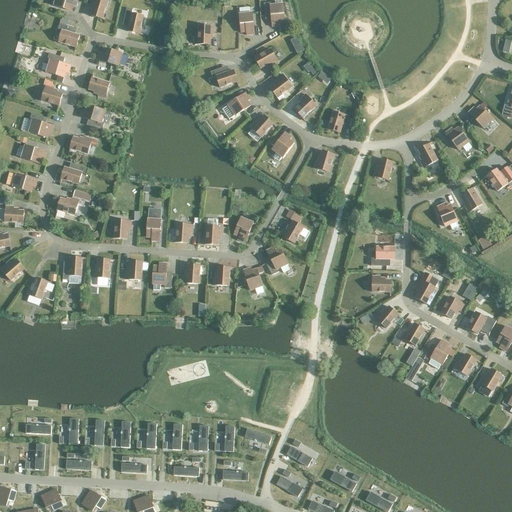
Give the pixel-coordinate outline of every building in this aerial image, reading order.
[(76,8),(78,0),(77,0),(55,0),(53,7),(71,12),(73,7),(76,8)] [(93,6),(90,17),(102,20),(107,3),(98,0),(91,0),(90,5),(93,6)] [(263,4),(265,17),(271,16),(272,28),(280,27),(279,24),(285,23),(283,5),(282,5),(281,0),(277,0),(274,0),(275,6),(271,6),(270,3),(263,4)] [(126,9),(123,23),(129,25),(127,32),(139,35),(143,17),(131,14),(132,10),(126,9)] [(239,15),(241,34),(246,33),(246,36),(254,35),(252,14),(239,15)] [(59,24),(58,30),(62,32),(58,43),(76,48),(79,37),(74,35),(76,32),(73,31),(73,29),(66,26),(67,23),(60,21),(59,24)] [(214,28),(198,27),(197,45),(210,46),(210,35),(214,35),(214,28)] [(301,46),(294,50),(297,55),(303,51),(301,46)] [(125,67),(128,57),(121,55),(122,54),(104,49),(102,54),(99,53),(97,61),(118,67),(119,65),(125,67)] [(271,68),(278,64),(270,50),(254,59),(260,70),(270,64),(271,68)] [(62,84),(64,79),(65,73),(68,74),(70,67),(60,64),(61,58),(49,54),(47,61),(49,62),(48,66),(43,64),(41,71),(46,72),(46,73),(57,77),(56,83),(62,84)] [(224,68),(210,73),(212,79),(216,77),(220,89),(237,83),(233,71),(226,74),(224,68)] [(279,102),(279,101),(284,98),(282,95),(292,88),(282,75),(276,80),(278,83),(270,89),(279,102)] [(98,97),(105,99),(109,84),(92,79),(88,91),(99,94),(98,97)] [(46,86),(41,102),(59,107),(62,95),(52,92),(53,88),(46,86)] [(353,92),(350,93),(351,94),(354,100),(363,95),(360,90),(360,89),(359,90),(354,93),(353,92)] [(245,94),(227,106),(230,110),(226,113),(230,119),(234,116),(235,117),(250,106),(247,102),(250,100),(245,94)] [(294,111),(303,120),(316,107),(305,95),(299,101),(302,103),(294,111)] [(106,125),(109,114),(104,113),(105,112),(87,107),(85,112),(82,111),(80,118),(91,122),(89,127),(102,131),(104,124),(106,125)] [(492,120),(480,107),(476,111),(473,108),(468,114),(483,129),(492,120)] [(348,117),(333,113),(328,130),(340,134),(343,123),(346,124),(348,117)] [(44,118),(31,114),(29,121),(32,122),(29,133),(46,139),(48,133),(51,134),(53,127),(42,124),(44,118)] [(273,125),(264,117),(257,125),(254,122),(249,128),(261,139),(273,125)] [(452,129),(445,134),(458,151),(462,148),(466,152),(471,148),(468,144),(469,143),(458,128),(453,132),(452,129)] [(291,138),(285,133),(272,151),(276,154),(273,158),(278,162),(281,158),(282,159),(293,144),(289,141),(291,138)] [(84,141),(73,138),(70,150),(87,155),(90,145),(92,140),(85,138),(84,141)] [(437,161),(429,145),(418,151),(423,161),(420,162),(423,169),(437,161)] [(489,145),(484,149),(488,154),(493,149),(489,145)] [(45,153),(25,147),(23,152),(18,150),(16,157),(21,158),(21,159),(39,164),(40,159),(43,160),(45,153)] [(334,156),(322,152),(319,163),(315,162),(313,169),(329,173),(334,156)] [(249,155),(245,161),(251,165),(255,159),(249,155)] [(393,164),(381,161),(378,171),(375,170),(373,177),(388,181),(393,164)] [(72,171),(64,168),(61,180),(78,185),(82,174),(86,175),(88,169),(74,165),(72,171)] [(496,170),(486,177),(497,192),(510,183),(511,181),(511,173),(507,167),(498,173),(496,170)] [(16,175),(13,188),(30,193),(32,188),(35,189),(37,181),(16,175)] [(482,205),(472,189),(462,196),(467,205),(464,207),(468,214),(482,205)] [(75,191),(73,198),(85,202),(87,195),(75,191)] [(71,202),(60,199),(57,211),(75,216),(79,201),(72,199),(71,202)] [(444,205),(437,208),(445,228),(449,226),(451,231),(458,228),(456,223),(457,223),(450,206),(445,208),(444,205)] [(6,207),(5,223),(23,224),(24,212),(13,211),(13,208),(6,207)] [(160,211),(149,210),(148,220),(147,220),(146,238),(152,239),(151,242),(159,242),(161,221),(160,221),(160,211)] [(253,224),(241,219),(234,236),(239,238),(237,241),(245,244),(253,224)] [(114,240),(126,240),(127,230),(131,230),(131,222),(115,221),(114,240)] [(284,230),(280,236),(294,244),(303,229),(293,222),(287,232),(284,230)] [(177,225),(176,243),(188,244),(189,234),(192,234),(193,226),(177,225)] [(207,227),(206,245),(218,246),(219,236),(222,236),(223,228),(207,227)] [(0,249),(10,247),(8,235),(0,236),(0,249)] [(478,241),(483,251),(491,246),(486,237),(478,241)] [(395,245),(394,245),(388,245),(388,248),(376,248),(376,260),(372,260),(372,266),(386,266),(386,260),(394,261),(395,245)] [(266,264),(272,276),(278,273),(277,271),(281,269),(283,274),(289,270),(287,266),(288,265),(279,249),(275,251),(273,248),(266,252),(271,262),(266,264)] [(63,266),(62,281),(69,281),(68,284),(81,285),(81,278),(82,259),(70,258),(69,266),(63,266)] [(6,265),(0,269),(10,282),(24,270),(16,260),(8,268),(6,265)] [(93,271),(93,278),(109,279),(110,261),(98,260),(97,271),(93,271)] [(126,273),(125,280),(141,281),(142,263),(130,262),(129,273),(126,273)] [(153,285),(153,291),(160,291),(160,286),(164,286),(164,289),(171,289),(172,276),(166,276),(167,265),(159,264),(159,267),(153,267),(152,285),(153,285)] [(183,276),(183,284),(199,285),(200,267),(187,266),(187,277),(183,276)] [(213,286),(229,287),(230,269),(217,268),(217,279),(213,278),(213,286)] [(250,269),(243,271),(250,292),(255,290),(257,295),(263,293),(261,288),(263,287),(258,275),(264,273),(262,268),(251,272),(250,269)] [(420,290),(415,299),(426,305),(435,289),(439,281),(425,274),(421,281),(417,288),(420,290)] [(372,277),(372,293),(390,293),(391,281),(380,281),(380,277),(372,277)] [(29,288),(26,295),(41,300),(48,283),(36,279),(32,289),(29,288)] [(118,282),(117,291),(125,291),(126,283),(118,282)] [(469,284),(466,288),(475,293),(477,289),(469,284)] [(460,312),(463,306),(449,298),(440,314),(451,320),(456,311),(460,312)] [(374,319),(386,330),(398,315),(388,307),(382,316),(379,313),(374,319)] [(475,313),(466,329),(477,335),(480,330),(482,331),(488,335),(496,322),(487,317),(486,319),(475,313)] [(367,314),(359,319),(362,325),(370,320),(367,314)] [(401,339),(415,347),(424,331),(414,325),(408,334),(405,332),(401,339)] [(511,330),(506,327),(496,343),(501,346),(499,349),(506,353),(511,342),(511,330)] [(395,338),(391,344),(397,347),(401,341),(395,338)] [(432,345),(424,359),(430,362),(428,365),(432,367),(438,370),(441,366),(442,366),(448,355),(453,358),(456,353),(451,350),(446,347),(448,345),(441,341),(437,348),(432,345)] [(415,349),(406,363),(412,367),(418,358),(421,352),(415,349)] [(467,377),(476,361),(466,355),(460,364),(457,363),(453,369),(467,377)] [(411,369),(408,374),(414,378),(417,372),(411,369)] [(501,383),(504,378),(491,370),(485,379),(482,378),(479,384),(492,392),(498,382),(501,383)] [(440,382),(436,389),(440,392),(445,385),(440,382)] [(511,407),(511,408),(510,412),(511,413),(511,395),(508,393),(501,404),(507,408),(509,406),(511,407)] [(69,430),(69,432),(68,445),(77,446),(78,420),(70,420),(69,430)] [(95,431),(94,433),(95,433),(94,447),(103,447),(104,422),(96,421),(95,431)] [(121,433),(121,435),(120,448),(129,449),(130,423),(122,423),(121,433)] [(147,435),(146,436),(147,436),(146,450),(155,450),(156,425),(148,424),(147,435)] [(172,436),(172,437),(173,437),(172,451),(181,451),(182,426),(174,425),(173,436),(172,436)] [(26,426),(25,434),(51,436),(51,427),(38,426),(36,426),(26,426)] [(199,437),(199,439),(198,452),(207,452),(208,427),(200,427),(199,437)] [(224,437),(224,439),(225,439),(224,453),(233,453),(234,428),(226,427),(225,437),(224,437)] [(247,430),(244,438),(254,441),(254,442),(256,442),(269,446),(271,438),(247,430)] [(43,471),(45,446),(36,445),(36,456),(35,455),(35,457),(36,457),(35,471),(43,471)] [(312,460),(291,448),(286,456),(307,468),(312,460)] [(66,461),(66,470),(91,472),(91,463),(81,462),(79,462),(66,461)] [(121,465),(121,473),(146,475),(147,466),(137,465),(135,465),(121,465)] [(174,468),(173,476),(198,478),(199,469),(186,468),(184,468),(174,468)] [(223,472),(222,481),(248,482),(248,474),(238,473),(238,472),(236,472),(236,473),(223,472)] [(356,485),(335,473),(330,481),(352,493),(356,485)] [(302,490),(281,477),(276,485),(298,498),(302,490)] [(0,487),(0,505),(6,507),(7,501),(12,503),(15,492),(0,487)] [(56,491),(41,497),(46,508),(51,506),(53,511),(63,506),(56,491)] [(91,491),(82,505),(92,511),(95,507),(99,510),(105,500),(91,491)] [(388,511),(392,506),(371,493),(366,501),(384,511),(388,511)] [(154,511),(149,497),(133,503),(136,511),(142,511),(143,511),(142,511),(154,511)] [(311,511),(333,511),(334,511),(312,502),(308,510),(311,511)]
